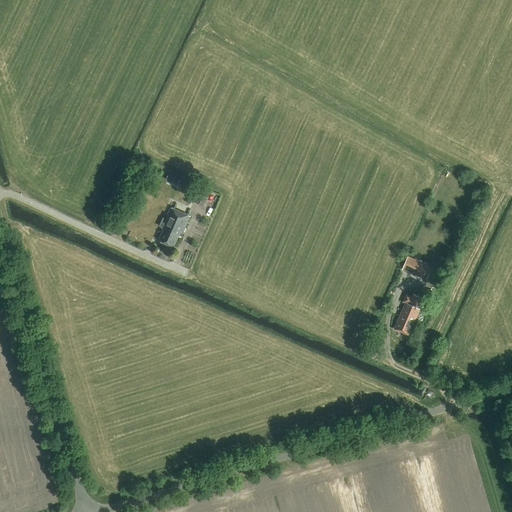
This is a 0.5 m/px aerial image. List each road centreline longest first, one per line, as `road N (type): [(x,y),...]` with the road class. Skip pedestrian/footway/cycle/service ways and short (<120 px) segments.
road 1 (unclassified): [(511,387),(100,511)]
road 2 (unclassified): [(86,511),(0,220)]
road 3 (track): [(455,404),(446,390),(391,361),(390,310)]
